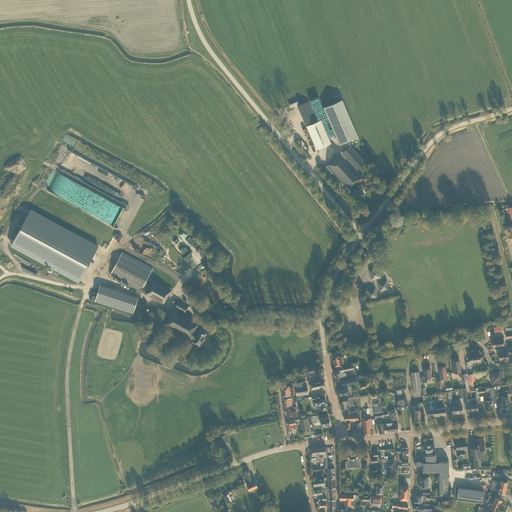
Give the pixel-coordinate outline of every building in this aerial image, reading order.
[(342,99),(324,107),(339,144),(358,136),(342,99)] [(297,106),(305,125),(316,120),(308,102),(297,106)] [(306,126),(316,150),(331,143),(321,119),(306,126)] [(350,192),(356,199),(364,192),(356,184),(363,178),(345,159),(346,158),(357,170),(365,162),(350,145),(342,152),(342,153),(341,154),(340,153),(326,166),(345,186),(346,185),(351,190),(350,192)] [(30,210),(11,245),(79,281),(98,246),(30,210)] [(105,242),(107,236),(88,229),(86,235),(105,242)] [(136,252),(155,261),(161,249),(142,239),(136,252)] [(122,252),(110,274),(145,293),(144,294),(163,304),(171,290),(168,288),(148,278),(153,269),(122,252)] [(379,268),(369,270),(372,280),(381,277),(379,268)] [(380,291),(389,289),(387,280),(378,282),(380,291)] [(131,313),(136,296),(97,284),(92,301),(131,313)] [(368,299),(378,297),(376,288),(366,290),(368,299)] [(174,306),(185,311),(188,306),(177,300),(174,306)] [(192,341),(199,345),(206,333),(199,329),(196,334),(194,333),(199,323),(195,321),(195,319),(173,307),(163,325),(184,337),(185,337),(185,336),(193,340),(192,341)] [(151,313),(154,315),(163,320),(167,312),(158,308),(156,311),(153,310),(151,313)] [(492,340),(493,347),(504,346),(503,337),(496,338),(496,340),(492,340)] [(499,360),(501,359),(501,362),(508,361),(507,352),(498,353),(499,360)] [(472,362),(481,361),(480,354),(473,354),(469,354),(470,361),(466,362),(466,369),(473,368),(472,362)] [(338,355),(333,356),(334,367),(340,366),(340,363),(344,363),(342,356),(338,357),(338,355)] [(453,373),(458,372),(459,376),(461,376),(461,374),(460,364),(459,360),(452,361),(453,365),(452,365),(453,373)] [(341,370),(333,372),(335,380),(346,377),(345,372),(343,373),(343,371),(354,369),(353,365),(342,367),(343,370),(341,371),(341,370)] [(323,376),(321,369),(316,370),(315,366),(307,368),(309,374),(315,372),(316,378),(323,376)] [(427,378),(431,377),(430,368),(423,369),(424,376),(421,376),(422,383),(427,382),(427,378)] [(411,372),(413,392),(421,391),(419,371),(411,372)] [(500,373),(490,374),(491,383),(501,382),(500,373)] [(325,387),(323,377),(314,380),(314,382),(309,384),(310,390),(325,387)] [(337,389),(338,396),(346,394),(347,396),(352,394),(350,386),(349,386),(349,384),(357,383),(356,377),(341,380),(342,386),(343,386),(343,388),(337,389)] [(307,386),(302,387),(301,382),(294,383),(297,399),(304,398),(303,395),(308,394),(307,386)] [(511,391),(511,384),(506,385),(507,390),(503,391),(504,397),(501,397),(502,403),(499,403),(500,406),(501,407),(503,407),(509,406),(507,393),(511,392),(511,391)] [(289,386),(281,387),(283,397),(286,396),(291,396),(290,391),(292,391),(292,395),(295,395),(294,386),(289,386)] [(491,400),(491,397),(495,397),(494,387),(489,387),(490,396),(487,396),(487,401),(484,401),(485,409),(492,409),(491,400)] [(328,409),(325,397),(320,398),(319,395),(312,396),(314,406),(321,405),(322,410),(328,409)] [(339,401),(341,409),(349,407),(349,405),(359,403),(357,396),(348,398),(348,400),(339,401)] [(396,398),(398,409),(407,408),(405,396),(396,398)] [(287,399),(283,399),(284,408),(292,407),(291,398),(287,399)] [(432,401),(432,406),(433,409),(433,416),(440,415),(439,408),(436,408),(435,400),(432,401)] [(438,400),(439,408),(440,415),(446,414),(445,407),(442,408),(441,400),(438,400)] [(284,408),(285,416),(290,415),(290,417),(297,416),(296,410),(297,410),(297,406),(284,408)] [(390,416),(392,421),(397,419),(395,410),(388,412),(389,416),(390,416)] [(311,416),(312,421),(312,423),(316,422),(321,421),(322,427),(330,425),(328,417),(321,419),(320,415),(314,416),(311,416)] [(308,421),(312,421),(311,416),(307,417),(307,418),(300,419),(302,430),(309,429),(308,421)] [(364,435),(370,434),(370,428),(372,428),(371,418),(362,419),(363,425),(364,435)] [(296,424),(295,419),(286,420),(287,430),(288,430),(288,431),(292,431),(292,429),(292,427),(294,427),(294,429),(297,428),(296,424)] [(356,429),(352,429),(352,435),(361,434),(360,420),(358,421),(355,421),(355,424),(356,429)] [(393,422),(384,423),(385,432),(399,431),(398,424),(393,425),(393,422)] [(477,448),(470,448),(472,467),(478,466),(477,457),(480,457),(482,457),(481,450),(485,450),(484,447),(483,439),(476,439),(477,448)] [(223,447),(222,445),(219,446),(221,450),(220,450),(223,458),(227,457),(226,453),(228,452),(226,446),(223,447)] [(396,454),(408,454),(407,445),(401,446),(401,449),(400,449),(401,453),(399,453),(399,451),(396,452),(396,454)] [(424,454),(420,455),(420,456),(416,457),(416,460),(421,460),(421,461),(437,460),(436,453),(435,453),(435,451),(434,445),(423,446),(424,454)] [(315,461),(315,462),(323,461),(324,468),(328,468),(327,458),(327,457),(326,447),(311,448),(311,455),(312,458),(311,458),(312,461),(315,461)] [(359,453),(345,454),(346,467),(360,466),(359,453)] [(393,462),(387,462),(387,458),(383,458),(383,460),(381,460),(382,469),(386,469),(388,468),(394,468),(393,462)] [(416,460),(415,460),(415,466),(421,465),(421,473),(438,473),(438,496),(448,496),(448,473),(448,459),(437,460),(421,461),(421,460),(416,460)] [(400,473),(410,473),(409,465),(400,466),(400,473)] [(382,469),(381,469),(382,483),(386,482),(386,478),(386,474),(394,473),(394,468),(388,468),(386,469),(382,469)] [(501,477),(502,474),(503,471),(495,469),(493,475),(501,477)] [(245,476),(243,476),(246,483),(248,482),(249,483),(246,485),(249,489),(257,486),(255,481),(253,482),(252,480),(253,480),(249,470),(244,472),(245,476)] [(317,479),(313,479),(314,486),(319,485),(319,486),(321,486),(321,485),(322,489),(325,488),(323,474),(316,475),(317,479)] [(419,477),(419,481),(420,481),(420,484),(420,488),(424,488),(424,490),(423,490),(423,494),(430,494),(430,490),(427,490),(427,488),(429,488),(429,481),(428,481),(427,481),(427,477),(419,477)] [(504,494),(506,488),(493,485),(491,484),(490,489),(495,490),(495,488),(498,489),(498,492),(504,494)] [(399,500),(408,500),(409,486),(400,486),(399,500)] [(455,499),(482,502),(483,490),(457,486),(455,499)] [(335,498),(334,488),(328,488),(326,488),(326,493),(327,493),(328,498),(335,498)] [(340,494),(340,500),(344,500),(344,505),(355,505),(355,500),(353,500),(353,495),(340,494)] [(371,496),(361,495),(361,503),(370,503),(371,496)] [(415,495),(414,503),(421,503),(421,502),(422,502),(422,500),(426,500),(426,498),(433,499),(434,496),(421,495),(415,495)] [(372,496),(371,504),(381,505),(381,496),(372,496)] [(502,500),(495,497),(494,500),(491,499),(492,497),(489,496),(487,500),(499,506),(502,500)] [(491,505),(490,508),(496,511),(499,506),(487,500),(485,504),(488,506),(488,504),(491,505)]
